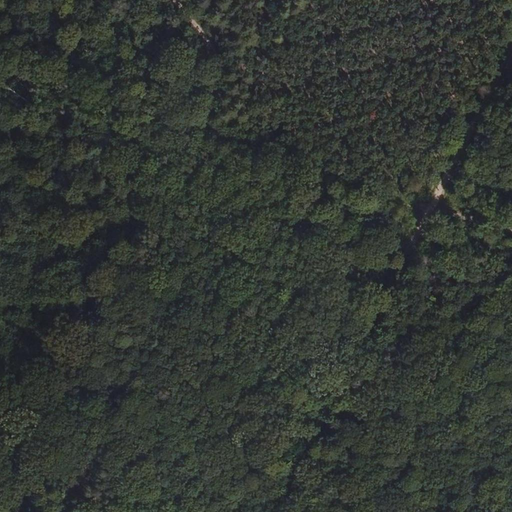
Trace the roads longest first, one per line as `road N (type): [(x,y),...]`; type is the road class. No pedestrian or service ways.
road 1 (track): [(274,511),(511,54)]
road 2 (track): [(176,126),(511,229)]
